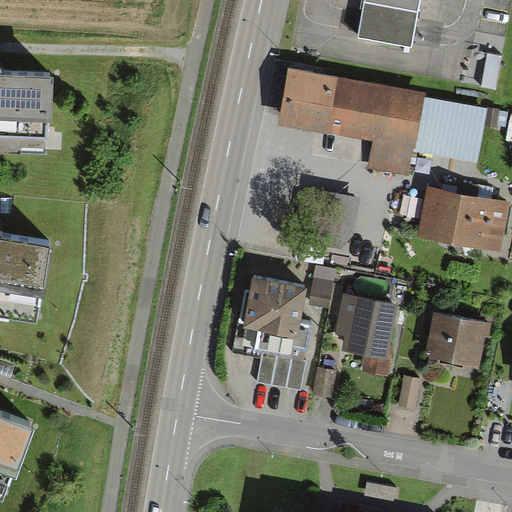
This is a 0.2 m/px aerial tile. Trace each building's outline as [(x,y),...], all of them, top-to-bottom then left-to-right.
[(363,0),(356,38),(411,48),(419,0),(363,0)] [(501,57),(487,54),(481,85),(495,88),(501,57)] [(0,145),(40,148),(46,61),(0,57),(0,145)] [(279,124),(325,134),(336,76),(288,68),(279,124)] [(424,98),(425,93),(336,76),(325,134),(374,142),(369,170),(409,178),(414,150),(424,98)] [(488,109),(424,98),(414,150),(478,162),(488,109)] [(511,175),(511,141),(488,141),(486,174),(511,175)] [(428,185),(418,235),(499,252),(509,202),(428,185)] [(353,236),(360,197),(313,189),(304,240),(342,247),(353,236)] [(0,306),(30,312),(44,234),(0,226),(0,306)] [(251,264),(239,318),(267,324),(262,345),(287,350),(290,337),(302,340),(308,313),(292,310),(299,274),(251,264)] [(307,294),(327,298),(331,279),(312,275),(307,294)] [(351,289),(340,345),(376,352),(387,295),(351,289)] [(434,308),(425,353),(468,361),(476,316),(434,308)] [(254,381),(298,389),(303,356),(260,349),(254,381)] [(314,392),(326,394),(331,367),(319,364),(314,392)] [(398,405),(410,407),(416,376),(404,374),(398,405)] [(0,490),(29,414),(0,403),(0,490)]
